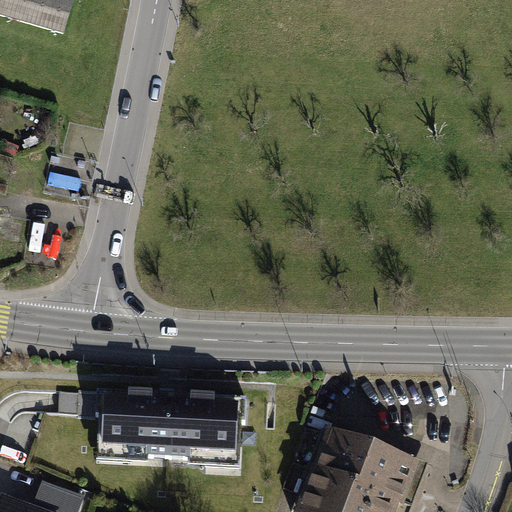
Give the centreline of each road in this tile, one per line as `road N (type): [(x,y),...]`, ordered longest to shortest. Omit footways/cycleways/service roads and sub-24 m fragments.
road 1 (primary): [(89,332),(507,346)]
road 2 (residential): [(153,0),(89,332)]
road 3 (residential): [(507,346),(498,445),(473,511)]
